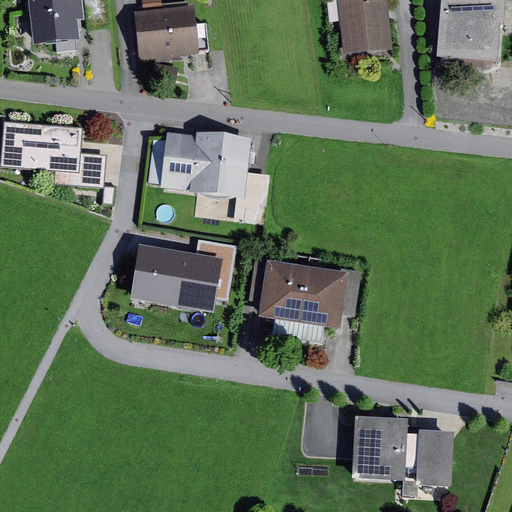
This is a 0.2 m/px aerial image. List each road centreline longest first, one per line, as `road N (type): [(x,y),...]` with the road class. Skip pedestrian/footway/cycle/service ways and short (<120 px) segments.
road 1 (residential): [(511,410),(111,344),(95,304),(99,276),(134,204),(140,104)]
road 2 (residential): [(140,104),(511,147)]
road 3 (residential): [(0,86),(140,104)]
